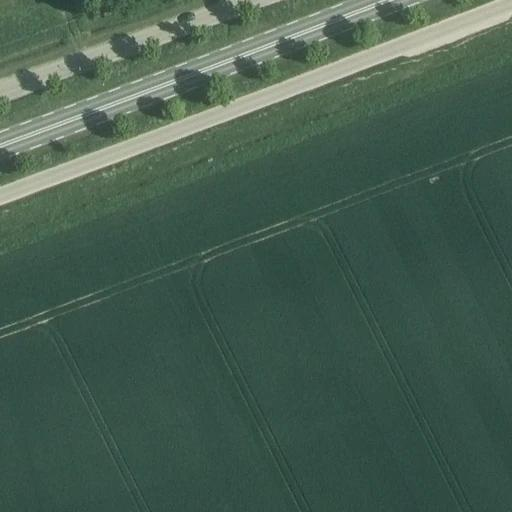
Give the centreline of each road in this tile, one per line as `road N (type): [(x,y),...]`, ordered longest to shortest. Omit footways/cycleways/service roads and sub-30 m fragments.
road 1 (unclassified): [(511,2),(0,192)]
road 2 (primary): [(0,146),(381,0)]
road 3 (unclassified): [(0,97),(259,0)]
